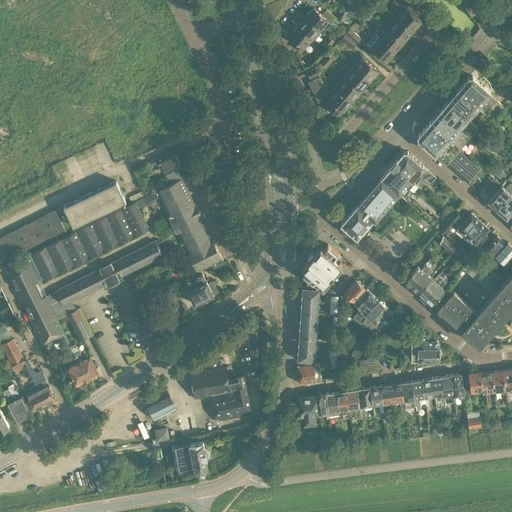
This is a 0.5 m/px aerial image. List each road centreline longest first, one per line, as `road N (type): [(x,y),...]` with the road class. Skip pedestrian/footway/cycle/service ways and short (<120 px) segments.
road 1 (unclassified): [(244,474),(265,483),(511,454)]
road 2 (residential): [(0,230),(221,120)]
road 3 (residential): [(473,356),(327,223),(319,199)]
road 4 (tertiary): [(72,421),(250,296)]
road 5 (residential): [(312,142),(338,143),(424,42),(461,64)]
road 6 (residential): [(473,356),(465,365),(283,393)]
road 7 (residential): [(0,275),(72,421)]
road 8 (tertiary): [(286,188),(279,121),(255,35)]
road 9 (tertiary): [(255,35),(270,190)]
road 10 (residential): [(511,232),(399,132)]
road 11 (residential): [(228,254),(210,218),(221,177),(221,120)]
road 12 (tertiary): [(74,511),(197,492)]
